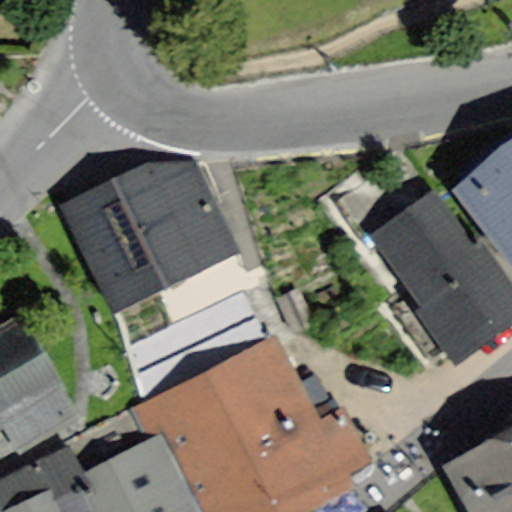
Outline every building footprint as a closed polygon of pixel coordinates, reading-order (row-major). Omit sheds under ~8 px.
[(511,150),(454,193),(511,273),(511,150)] [(148,166),(67,209),(110,304),(232,249),(206,197),(193,170),(148,166)] [(511,293),(440,194),(381,236),(389,248),(416,284),(432,306),(419,315),(454,363),(511,321),(511,293)] [(20,318),(0,328),(0,420),(4,419),(17,444),(72,414),(20,318)] [(149,411),(203,511),(293,511),(345,484),(272,346),(149,411)] [(511,511),(511,434),(451,469),(475,511),(511,511)] [(190,511),(157,442),(78,479),(66,454),(0,485),(0,511),(190,511)]
